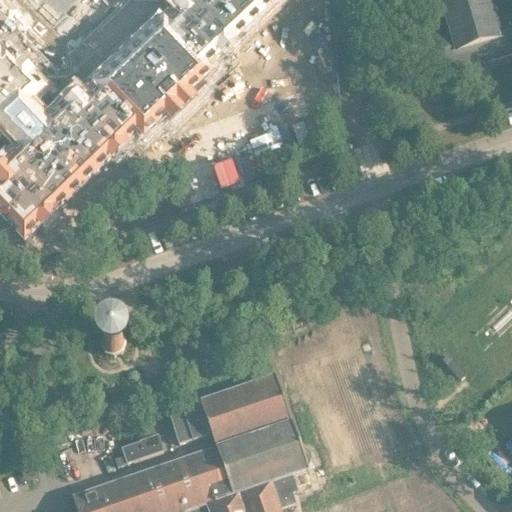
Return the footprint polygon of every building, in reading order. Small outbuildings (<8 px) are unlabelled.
[(0,135),(1,135),(2,136),(5,140),(8,143),(15,150),(21,156),(12,165),(13,166),(3,175),(2,174),(0,175),(0,221),(0,222),(2,224),(1,225),(23,248),(38,233),(44,239),(58,226),(53,220),(69,205),(74,200),(76,197),(85,189),(87,187),(88,186),(93,181),(109,166),(115,172),(129,158),(123,152),(137,139),(143,145),(145,144),(165,125),(170,131),(172,129),(193,109),(194,108),(188,102),(208,83),(210,82),(204,75),(218,62),(224,68),(238,55),(232,49),(248,34),(253,29),(256,26),(265,18),(268,15),(273,10),(283,0),(293,0),(294,1),(295,0),(187,0),(183,4),(181,3),(172,12),(178,19),(178,20),(165,32),(164,33),(163,32),(155,23),(153,25),(90,85),(88,87),(96,96),(97,97),(96,98),(83,111),(76,104),(66,113),(67,114),(57,124),(56,123),(46,132),(38,123),(34,120),(31,116),(30,116),(26,111),(42,96),(28,83),(34,77),(22,65),(18,69),(5,55),(0,59),(0,135)] [(435,0),(444,30),(428,35),(441,78),(511,56),(511,19),(509,10),(509,11),(505,0),(435,0)] [(460,209),(471,204),(468,196),(457,200),(460,209)] [(112,333),(110,332),(108,333),(106,333),(104,334),(102,335),(100,337),(99,338),(98,340),(97,342),(96,344),(95,346),(95,348),(95,351),(96,353),(97,355),(98,357),(99,358),(100,360),(102,361),(104,362),(106,363),(108,364),(110,364),(112,364),(115,364),(117,363),(119,362),(121,361),(122,359),(124,358),(125,356),(126,354),(126,351),(127,349),(127,347),(126,345),(126,343),(125,341),(124,339),(122,337),(121,336),(119,334),(117,333),(114,333),(112,333)] [(308,356),(285,364),(319,463),(341,455),(308,356)] [(283,511),(294,508),(291,498),(296,496),(291,481),(306,475),(273,379),(198,404),(198,405),(180,412),(180,413),(166,417),(177,448),(191,443),(191,444),(209,438),(214,452),(71,501),(74,511),(203,511),(204,510),(204,511),(283,511)] [(466,445),(477,434),(467,423),(455,434),(466,445)] [(161,455),(161,454),(156,440),(139,445),(138,445),(119,451),(125,468),(161,455)] [(334,472),(345,468),(343,461),(332,465),(334,472)]
